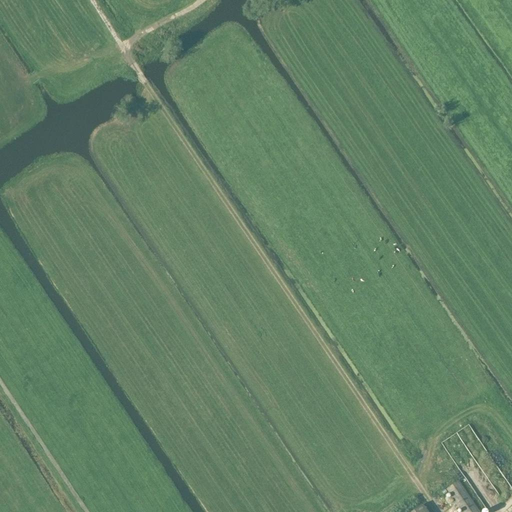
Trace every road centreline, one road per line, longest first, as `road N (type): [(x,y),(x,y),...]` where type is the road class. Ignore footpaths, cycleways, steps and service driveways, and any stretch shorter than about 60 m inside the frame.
road 1 (track): [(436,511),(123,46),(199,0)]
road 2 (track): [(85,511),(0,384)]
